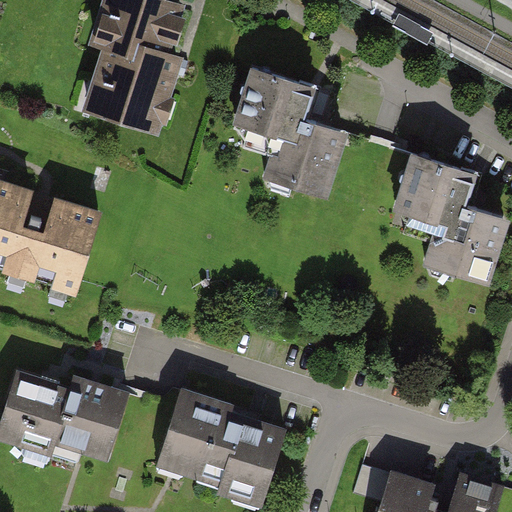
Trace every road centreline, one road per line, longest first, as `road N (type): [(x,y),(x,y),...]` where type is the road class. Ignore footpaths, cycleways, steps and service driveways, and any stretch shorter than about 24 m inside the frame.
road 1 (residential): [(511,379),(498,418),(473,435),(369,413),(345,418),(329,440),(306,511)]
road 2 (residential): [(365,52),(511,133)]
